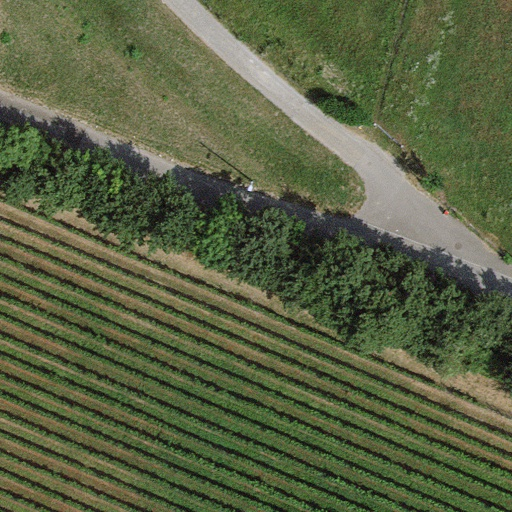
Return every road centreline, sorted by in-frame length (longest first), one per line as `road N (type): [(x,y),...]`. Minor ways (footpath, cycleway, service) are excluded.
road 1 (residential): [(0,114),(511,313)]
road 2 (track): [(171,0),(474,295)]
